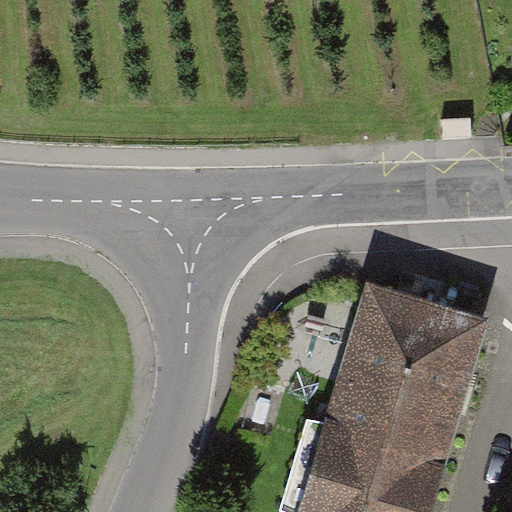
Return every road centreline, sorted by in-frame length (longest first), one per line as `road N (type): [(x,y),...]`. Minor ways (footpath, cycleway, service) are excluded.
road 1 (unclassified): [(194,202),(186,375),(138,511)]
road 2 (residential): [(194,202),(511,188)]
road 3 (residential): [(0,200),(194,202)]
